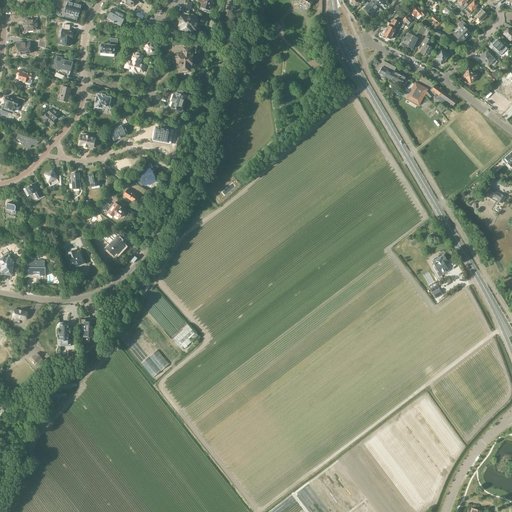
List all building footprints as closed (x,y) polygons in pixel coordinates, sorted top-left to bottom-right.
[(61,0),(58,0),(56,6),(61,7),(58,18),(76,23),(78,16),(79,16),(79,13),(80,13),(81,9),(82,5),(78,5),(79,3),(75,2),(75,4),(67,1),(63,1),(61,0)] [(120,0),(119,5),(125,6),(134,11),(137,5),(142,8),(144,4),(140,2),(140,1),(137,0),(120,0)] [(213,0),(198,0),(198,2),(202,3),(201,7),(210,10),(210,9),(211,8),(212,6),(211,5),(212,3),(213,3),(214,1),(213,0)] [(379,7),(378,7),(380,5),(381,5),(381,6),(386,2),(383,0),(375,0),(374,1),(373,2),(374,2),(367,8),(371,13),(374,10),(375,11),(379,7)] [(457,0),(458,1),(458,2),(461,4),(458,7),(462,10),(468,4),(466,2),(467,0),(457,0)] [(473,1),(465,10),(470,14),(478,6),(473,1)] [(147,2),(143,9),(150,13),(154,6),(147,2)] [(422,11),(417,5),(416,5),(415,4),(413,6),(413,7),(411,10),(412,11),(411,13),(416,18),(420,14),(422,17),(426,13),(423,10),(422,11)] [(107,18),(121,25),(123,20),(124,21),(125,18),(124,18),(126,15),(119,12),(119,14),(112,10),(107,18)] [(482,10),(476,16),(478,18),(477,19),(480,22),(487,14),(482,10)] [(197,15),(189,14),(184,13),(183,17),(181,17),(178,29),(181,30),(182,31),(187,32),(189,32),(196,33),(197,29),(196,28),(198,20),(197,20),(197,15)] [(404,19),(403,20),(408,25),(412,21),(407,16),(407,17),(406,16),(404,18),(404,19)] [(37,19),(23,21),(24,31),(29,30),(29,31),(33,31),(33,30),(36,30),(35,26),(37,26),(37,19)] [(388,26),(386,30),(383,36),(388,38),(388,39),(389,40),(390,39),(391,39),(392,38),(392,37),(395,39),(400,29),(402,24),(394,20),(390,26),(388,26)] [(457,29),(466,38),(471,33),(465,28),(467,26),(462,20),(458,25),(459,25),(456,28),(457,29)] [(274,33),(281,27),(276,23),(270,29),(274,33)] [(62,29),(61,38),(64,38),(63,45),(70,45),(71,39),(72,39),(73,30),(70,30),(70,25),(64,24),(64,29),(62,29)] [(403,36),(400,40),(402,42),(408,45),(407,46),(412,49),(414,45),(415,45),(416,43),(415,42),(418,36),(422,38),(423,35),(426,29),(422,27),(420,31),(418,30),(414,37),(407,33),(405,37),(403,36)] [(511,31),(509,28),(508,29),(507,29),(506,30),(506,31),(506,32),(505,31),(504,33),(504,34),(503,34),(510,41),(511,39),(511,31)] [(423,49),(421,53),(427,56),(432,47),(428,46),(431,40),(429,39),(430,36),(428,36),(428,35),(427,34),(429,31),(426,29),(423,35),(426,37),(426,36),(428,37),(427,38),(422,48),(423,49)] [(461,42),(466,38),(457,29),(454,32),(455,33),(453,34),(451,37),(455,41),(456,40),(458,42),(460,41),(461,42)] [(101,44),(100,53),(114,54),(115,45),(115,43),(117,43),(118,39),(111,38),(110,42),(111,42),(111,45),(101,44)] [(498,40),(492,45),(494,47),(493,48),(495,50),(496,49),(499,51),(504,46),(498,40)] [(31,53),(30,42),(16,44),(18,54),(31,53)] [(154,45),(150,43),(146,46),(146,50),(150,52),(154,49),(154,45)] [(441,45),(439,49),(441,49),(438,53),(437,52),(436,54),(437,55),(434,61),(435,59),(439,61),(438,62),(442,64),(442,63),(443,64),(449,54),(443,51),(445,48),(441,45)] [(177,57),(176,57),(175,64),(177,64),(177,66),(177,67),(178,68),(179,69),(180,69),(180,70),(182,70),(183,71),(185,71),(186,71),(188,70),(189,70),(190,65),(192,65),(193,55),(191,55),(192,48),(183,48),(183,54),(178,53),(177,57)] [(494,59),(486,52),(480,58),(488,66),(491,62),(494,65),(497,61),(494,59)] [(136,54),(135,55),(134,54),(132,62),(127,61),(125,67),(131,69),(130,71),(137,73),(137,71),(143,72),(145,66),(140,64),(142,56),(140,56),(140,55),(140,54),(138,53),(137,53),(136,54)] [(63,74),(69,76),(73,62),(72,62),(61,59),(62,58),(57,56),(52,67),(58,70),(59,67),(61,68),(64,69),(63,74)] [(379,73),(385,76),(386,76),(390,78),(394,71),(396,68),(383,61),(376,68),(379,73)] [(476,75),(468,69),(462,77),(467,80),(467,82),(469,83),(470,83),(471,83),(476,75)] [(18,70),(17,74),(19,75),(18,79),(22,80),(22,81),(26,82),(30,83),(31,80),(32,74),(18,70)] [(386,76),(385,76),(384,78),(384,79),(391,82),(392,80),(400,85),(399,87),(402,89),(405,84),(406,85),(408,80),(405,78),(394,71),(390,78),(386,76)] [(487,76),(493,82),(496,79),(490,73),(487,76)] [(415,82),(406,98),(419,105),(427,89),(415,82)] [(441,101),(443,102),(448,95),(435,85),(431,90),(439,95),(438,96),(437,95),(435,98),(441,102),(441,101)] [(68,102),(71,88),(63,86),(60,100),(68,102)] [(167,103),(172,104),(171,107),(181,111),(186,96),(177,93),(176,94),(171,92),(167,103)] [(14,99),(13,99),(10,98),(7,96),(5,101),(7,102),(5,108),(14,111),(16,106),(20,107),(22,100),(24,101),(26,97),(18,95),(17,98),(17,99),(17,100),(14,99)] [(97,95),(95,106),(98,107),(99,108),(99,107),(102,108),(102,105),(105,106),(104,106),(106,107),(106,106),(108,107),(110,98),(104,96),(105,95),(102,95),(102,96),(97,95)] [(456,101),(448,95),(443,102),(446,104),(446,105),(451,108),(456,101)] [(43,115),(43,116),(43,118),(52,126),(58,120),(55,117),(56,116),(57,117),(60,114),(53,108),(52,108),(52,107),(51,107),(50,108),(49,108),(48,108),(48,109),(47,109),(47,110),(46,110),(46,111),(45,111),(44,112),(43,113),(43,114),(43,115)] [(127,134),(123,125),(110,130),(114,140),(118,138),(117,136),(119,135),(120,137),(123,135),(123,136),(127,134)] [(151,141),(171,145),(174,130),(154,126),(151,141)] [(79,140),(79,141),(79,142),(79,144),(84,145),(84,147),(88,148),(88,146),(93,147),(94,143),(95,138),(90,137),(90,136),(86,136),(87,134),(82,133),(81,135),(80,139),(79,140)] [(18,134),(17,139),(25,142),(24,146),(30,148),(31,144),(35,146),(37,140),(33,139),(18,134)] [(151,169),(150,167),(139,170),(140,172),(138,173),(141,181),(137,183),(141,186),(145,185),(149,183),(150,184),(152,183),(152,182),(156,181),(153,171),(150,172),(149,169),(151,169)] [(45,173),(50,185),(58,182),(56,179),(57,179),(53,170),(48,172),(48,171),(46,172),(46,173),(45,173)] [(89,174),(91,187),(100,185),(97,172),(89,174)] [(72,179),(69,179),(69,183),(73,183),(73,189),(81,188),(81,182),(80,182),(79,173),(76,173),(73,173),(73,174),(72,174),(72,179)] [(34,183),(24,189),(26,193),(25,193),(27,196),(28,196),(33,193),(36,198),(42,195),(39,190),(38,187),(39,187),(36,182),(34,183)] [(123,195),(133,202),(138,195),(128,189),(123,195)] [(493,190),(490,194),(498,199),(497,201),(502,203),(505,197),(493,190)] [(119,205),(114,201),(112,204),(110,202),(108,204),(104,201),(100,207),(104,211),(105,210),(106,211),(107,211),(106,211),(112,215),(113,213),(118,216),(118,215),(120,217),(123,213),(121,211),(122,211),(117,207),(119,205)] [(16,213),(16,211),(15,211),(16,207),(16,206),(15,205),(14,204),(8,203),(7,203),(7,204),(6,209),(5,208),(4,213),(9,214),(9,215),(14,216),(15,213),(16,213)] [(117,236),(106,248),(111,252),(111,253),(113,255),(113,254),(115,257),(125,246),(122,243),(128,236),(126,234),(124,234),(119,235),(117,236)] [(72,267),(84,263),(80,252),(81,251),(80,248),(76,250),(76,249),(67,252),(68,255),(66,256),(68,261),(70,261),(72,267)] [(1,264),(2,265),(1,271),(6,272),(6,273),(12,274),(13,262),(14,262),(12,260),(13,259),(9,254),(5,257),(4,256),(2,258),(1,257),(0,257),(0,261),(2,264),(1,264)] [(436,265),(433,267),(436,272),(438,271),(441,276),(447,272),(446,271),(448,270),(444,263),(447,261),(444,255),(439,258),(438,256),(433,259),(434,261),(436,265)] [(28,260),(27,267),(26,267),(26,270),(28,270),(28,277),(40,279),(41,276),(45,276),(45,267),(44,267),(45,261),(28,260)] [(442,294),(437,285),(430,289),(435,298),(442,294)] [(25,320),(27,313),(22,312),(22,311),(19,311),(18,312),(13,311),(11,321),(14,323),(16,323),(18,318),(25,320)] [(82,319),(81,319),(81,324),(81,334),(85,334),(85,337),(93,337),(93,328),(97,328),(97,320),(90,320),(90,322),(85,322),(85,319),(82,319)] [(66,324),(60,324),(60,325),(59,325),(59,328),(58,328),(58,334),(60,334),(60,337),(61,346),(71,346),(70,333),(70,327),(69,328),(69,324),(66,325),(66,324)] [(200,338),(196,333),(189,339),(194,344),(200,338)] [(188,339),(181,344),(185,348),(192,342),(188,339)] [(41,357),(37,353),(32,357),(35,362),(41,357)]
